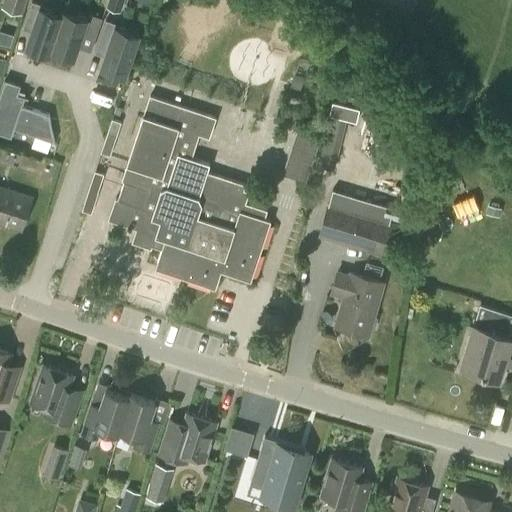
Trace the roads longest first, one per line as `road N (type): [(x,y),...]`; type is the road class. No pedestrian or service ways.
road 1 (unclassified): [(511,457),(29,307)]
road 2 (residential): [(29,307),(88,137),(75,89),(10,67)]
